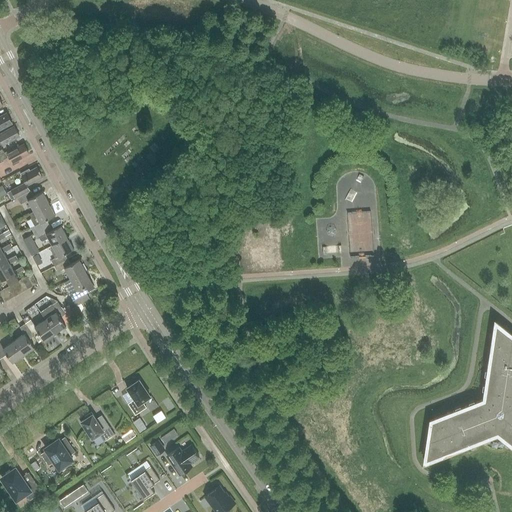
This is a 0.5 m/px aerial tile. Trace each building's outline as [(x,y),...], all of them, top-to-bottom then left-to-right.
[(0,128),(12,122),(6,112),(0,115),(0,128)] [(9,141),(19,136),(14,126),(0,133),(0,140),(3,145),(9,142),(9,141)] [(17,159),(28,153),(23,144),(7,152),(6,152),(0,155),(0,161),(9,157),(12,164),(19,161),(17,159)] [(157,161),(152,165),(161,175),(166,170),(157,161)] [(26,185),(42,177),(36,167),(30,170),(29,168),(20,173),(25,182),(8,191),(12,198),(29,189),(26,185)] [(34,211),(49,203),(43,191),(34,196),(30,190),(17,198),(21,204),(28,200),(34,211)] [(36,232),(49,225),(46,219),(55,214),(49,203),(34,211),(29,213),(32,217),(30,218),(34,225),(33,226),(36,232)] [(52,245),(67,236),(61,225),(52,230),(49,225),(36,232),(39,238),(46,234),(49,239),(52,245)] [(30,236),(24,240),(32,255),(39,252),(30,236)] [(47,270),(54,266),(67,259),(64,253),(74,248),(67,236),(52,245),(58,256),(44,264),(47,270)] [(1,249),(0,247),(0,251),(2,250),(3,253),(11,248),(9,244),(1,249)] [(7,260),(3,253),(2,250),(0,251),(0,266),(8,261),(10,264),(18,259),(16,255),(7,260)] [(37,254),(33,257),(38,266),(42,263),(37,254)] [(86,271),(80,259),(70,264),(67,259),(54,266),(57,272),(65,268),(71,279),(86,271)] [(14,271),(10,264),(8,261),(0,266),(0,281),(14,273),(15,275),(24,270),(22,266),(14,271)] [(86,271),(71,279),(77,290),(70,294),(76,305),(89,298),(83,287),(92,282),(86,271)] [(32,273),(27,276),(33,286),(37,283),(32,273)] [(27,276),(22,279),(28,289),(33,286),(27,276)] [(22,279),(18,281),(23,291),(28,289),(22,279)] [(19,294),(23,291),(18,281),(14,283),(13,284),(19,294)] [(14,296),(19,294),(13,284),(8,286),(14,296)] [(8,286),(4,289),(9,299),(14,296),(8,286)] [(4,289),(0,291),(0,293),(5,302),(9,299),(4,289)] [(65,312),(57,302),(52,306),(51,304),(46,307),(52,315),(45,319),(55,333),(66,325),(61,317),(65,314),(66,314),(65,312)] [(76,306),(71,310),(77,318),(82,314),(76,306)] [(45,340),(55,333),(45,319),(35,326),(31,320),(25,324),(34,336),(39,332),(43,338),(45,340)] [(511,334),(496,322),(491,354),(484,397),(490,401),(487,404),(482,400),(431,420),(424,462),(495,435),(496,428),(500,428),(499,435),(511,445),(511,334)] [(29,339),(34,336),(25,324),(20,328),(24,334),(14,341),(23,355),(34,347),(29,339)] [(39,332),(34,336),(37,342),(43,338),(39,332)] [(12,362),(23,355),(14,341),(3,348),(0,343),(0,354),(2,358),(7,354),(12,362)] [(139,380),(127,388),(135,399),(128,404),(135,415),(147,408),(143,402),(150,397),(139,380)] [(104,441),(114,434),(107,424),(102,427),(93,413),(80,422),(92,440),(99,435),(104,441)] [(139,431),(147,426),(141,418),(133,424),(139,431)] [(127,434),(122,437),(125,442),(130,439),(135,435),(132,430),(127,434)] [(46,450),(41,453),(49,465),(54,461),(59,469),(72,460),(69,455),(75,452),(65,437),(59,440),(58,439),(45,448),(46,450)] [(156,455),(164,450),(158,441),(150,446),(156,455)] [(179,448),(167,456),(180,475),(192,467),(189,463),(199,456),(192,445),(182,452),(179,448)] [(36,461),(31,464),(35,471),(40,467),(36,461)] [(6,474),(2,477),(8,486),(6,487),(10,494),(12,492),(17,499),(26,493),(30,500),(42,491),(33,479),(26,484),(15,468),(11,471),(10,470),(5,473),(6,474)] [(153,471),(134,485),(147,504),(157,496),(154,491),(163,485),(153,471)] [(84,485),(77,489),(82,495),(88,491),(84,485)] [(219,486),(205,496),(217,511),(228,511),(226,510),(235,503),(229,496),(227,497),(219,486)] [(47,492),(42,495),(45,500),(50,497),(47,492)] [(98,502),(84,511),(85,511),(111,511),(115,510),(103,493),(95,498),(98,502)] [(66,497),(60,501),(64,507),(70,503),(66,497)]
